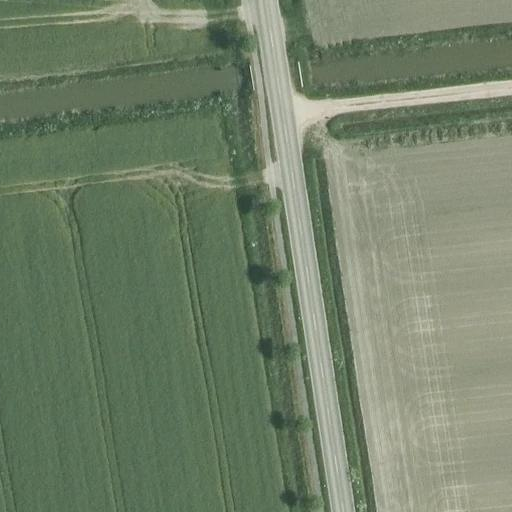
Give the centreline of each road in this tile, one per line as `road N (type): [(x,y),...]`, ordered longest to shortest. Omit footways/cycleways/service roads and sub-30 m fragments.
road 1 (secondary): [(269,0),(351,511)]
road 2 (track): [(287,117),(511,90)]
